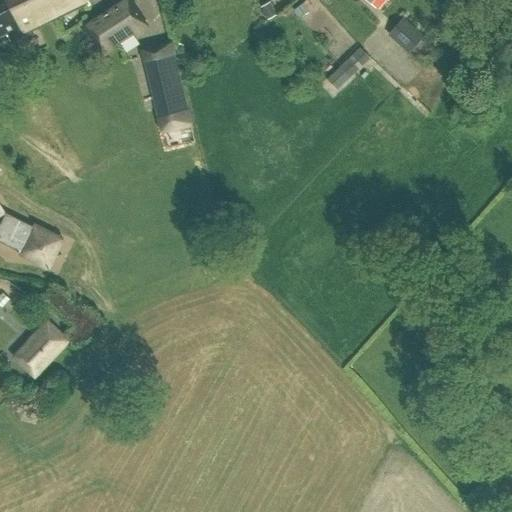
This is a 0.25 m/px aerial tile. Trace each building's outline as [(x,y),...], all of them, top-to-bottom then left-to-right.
[(11,43),(91,5),(88,0),(0,0),(0,37),(7,34),(11,43)] [(145,26),(127,0),(87,26),(105,53),(145,26)] [(270,3),(262,7),(269,18),(276,13),(270,3)] [(389,33),(410,52),(424,37),(403,18),(389,33)] [(339,67),(325,80),(335,91),(366,63),(366,62),(356,51),(339,67)] [(101,57),(105,72),(117,69),(113,54),(101,57)] [(155,69),(163,100),(183,95),(175,63),(155,69)] [(6,213),(0,224),(0,241),(48,266),(61,240),(6,213)] [(48,325),(32,342),(49,358),(65,341),(48,325)]
